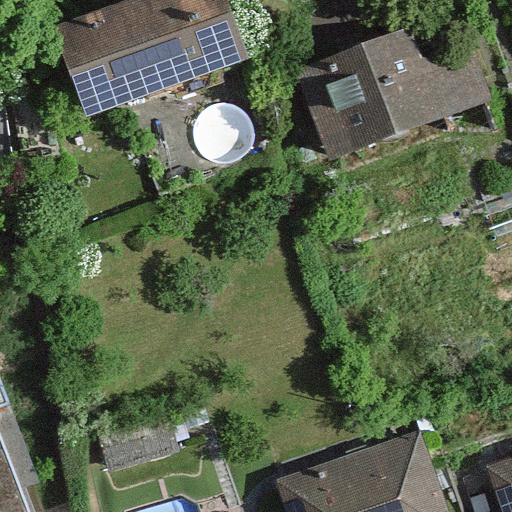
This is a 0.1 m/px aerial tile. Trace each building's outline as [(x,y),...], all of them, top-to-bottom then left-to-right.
[(241,66),(219,0),(117,0),(45,23),(76,119),(241,66)] [(405,27),(292,68),(328,165),(494,104),(472,44),(418,64),(405,27)] [(273,511),(440,511),(415,435),(265,484),(273,511)] [(0,511),(22,511),(0,448),(0,511)] [(511,511),(511,461),(487,470),(501,511),(511,511)]
